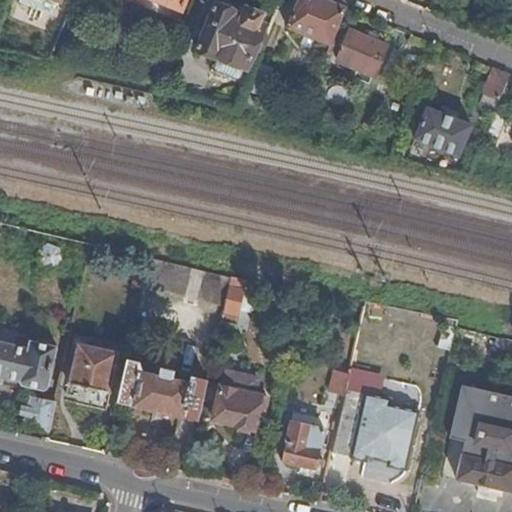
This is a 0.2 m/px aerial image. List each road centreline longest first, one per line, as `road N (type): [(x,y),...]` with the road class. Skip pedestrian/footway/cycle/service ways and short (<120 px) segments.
road 1 (residential): [(356,0),(511,63)]
road 2 (residential): [(129,485),(0,454)]
road 3 (residential): [(249,511),(129,485)]
